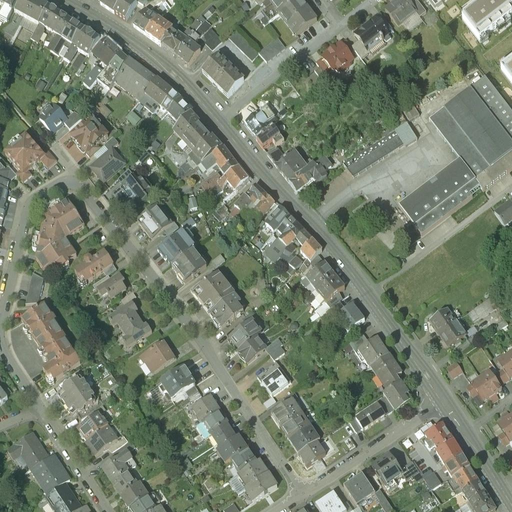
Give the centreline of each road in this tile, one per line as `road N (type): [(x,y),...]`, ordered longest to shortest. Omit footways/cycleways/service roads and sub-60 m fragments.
road 1 (residential): [(302,495),(201,342),(72,184)]
road 2 (tertiary): [(218,122),(337,254),(442,401)]
road 3 (tertiary): [(64,0),(150,54),(218,122)]
road 4 (residential): [(72,184),(33,201),(26,213),(0,327)]
road 5 (residential): [(302,495),(442,401)]
road 6 (residential): [(218,122),(338,29)]
